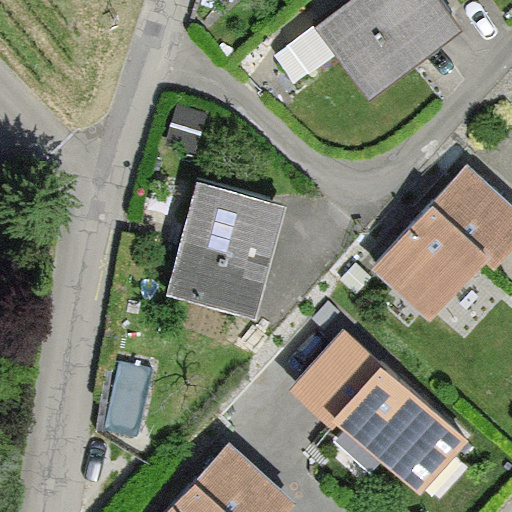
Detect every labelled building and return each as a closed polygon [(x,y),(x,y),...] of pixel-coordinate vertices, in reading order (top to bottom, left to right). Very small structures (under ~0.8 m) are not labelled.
[(460,23),(442,0),(342,0),(315,21),(361,81),(398,54),(406,64),(460,23)] [(511,204),(466,162),(375,262),(429,311),(484,251),(493,259),(511,238),(511,204)] [(282,200),(196,177),(167,287),(240,307),(250,268),(263,272),(282,200)] [(419,485),(464,436),(344,327),(293,383),(332,419),(338,412),(419,485)] [(228,440),(162,511),(277,511),(292,497),(228,440)]
